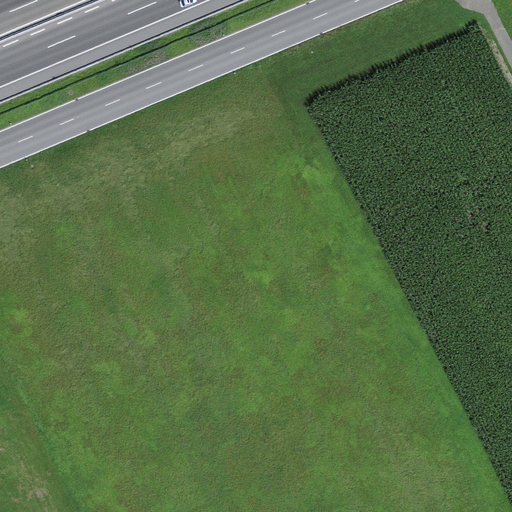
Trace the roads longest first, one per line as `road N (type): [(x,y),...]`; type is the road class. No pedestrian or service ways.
road 1 (secondary): [(363,0),(0,150)]
road 2 (motorway): [(0,67),(162,0)]
